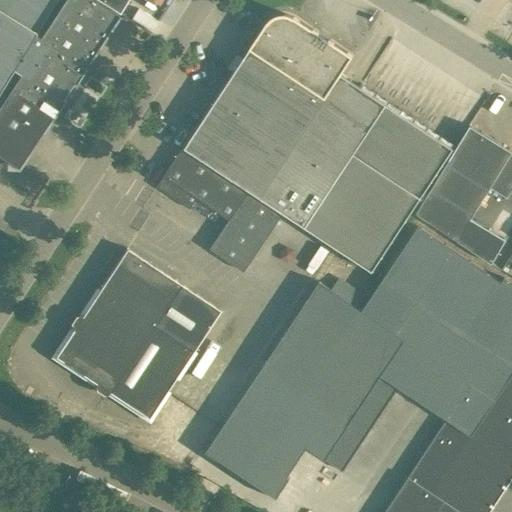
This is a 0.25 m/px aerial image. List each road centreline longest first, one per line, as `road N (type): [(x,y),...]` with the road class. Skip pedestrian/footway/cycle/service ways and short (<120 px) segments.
road 1 (unclassified): [(0,312),(207,0)]
road 2 (unclassified): [(182,511),(0,420)]
road 3 (unclassified): [(511,82),(376,0)]
